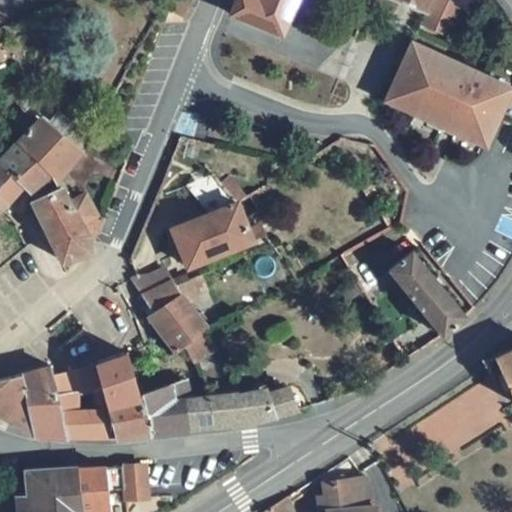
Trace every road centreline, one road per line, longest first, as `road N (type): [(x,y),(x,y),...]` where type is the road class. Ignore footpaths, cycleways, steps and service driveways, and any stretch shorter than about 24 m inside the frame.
road 1 (unclassified): [(208,0),(90,283),(57,337),(0,363)]
road 2 (unclassified): [(341,430),(0,461)]
road 3 (secondary): [(495,333),(341,430)]
road 4 (secondary): [(341,430),(224,511)]
